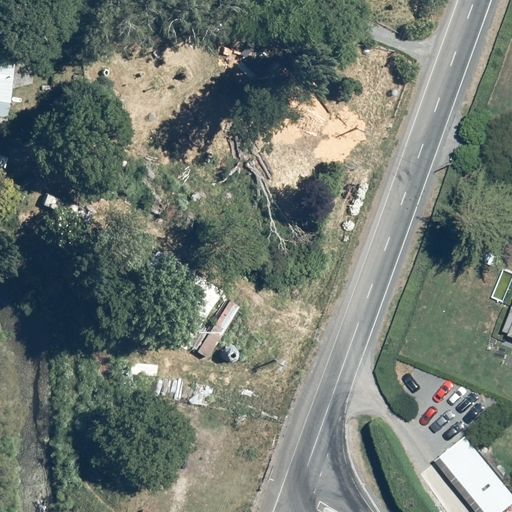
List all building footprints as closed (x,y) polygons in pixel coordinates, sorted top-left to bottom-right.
[(0,131),(6,132),(11,87),(22,88),(24,63),(0,60),(0,131)] [(146,325),(182,349),(222,289),(186,265),(146,325)] [(229,297),(195,350),(208,358),(243,306),(229,297)] [(511,307),(503,331),(511,333),(507,347),(511,348),(511,307)] [(468,435),(436,461),(477,511),(509,485),(468,435)]
